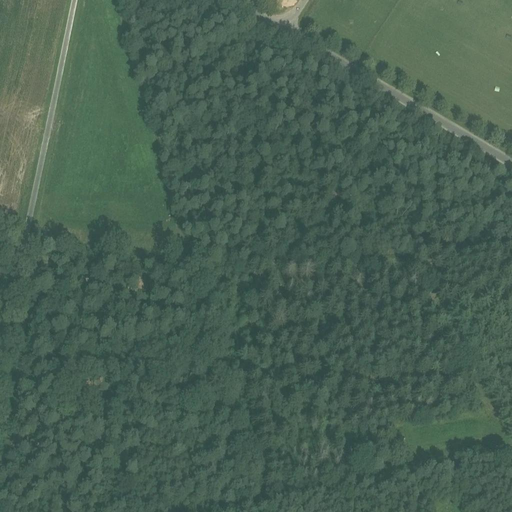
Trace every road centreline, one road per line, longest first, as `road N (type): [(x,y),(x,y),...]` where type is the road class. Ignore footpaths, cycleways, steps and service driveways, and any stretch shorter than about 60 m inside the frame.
road 1 (unclassified): [(76,0),(0,369)]
road 2 (unclassified): [(511,166),(284,34)]
